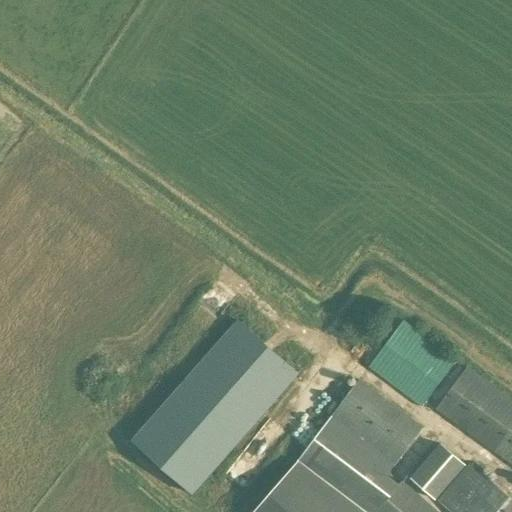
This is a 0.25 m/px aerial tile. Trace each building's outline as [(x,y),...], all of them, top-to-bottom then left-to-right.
[(237,319),(131,440),(193,495),(267,411),(299,374),(237,319)] [(368,367),(421,407),(425,402),(457,359),(404,319),(368,367)] [(511,398),(467,366),(436,409),(511,464),(511,398)] [(421,426),(359,378),(308,446),(296,461),(250,511),(439,511),(403,479),(399,484),(388,475),(421,426)] [(410,478),(435,500),(466,464),(442,442),(410,478)] [(511,511),(511,499),(470,462),(437,500),(450,511),(511,511)]
